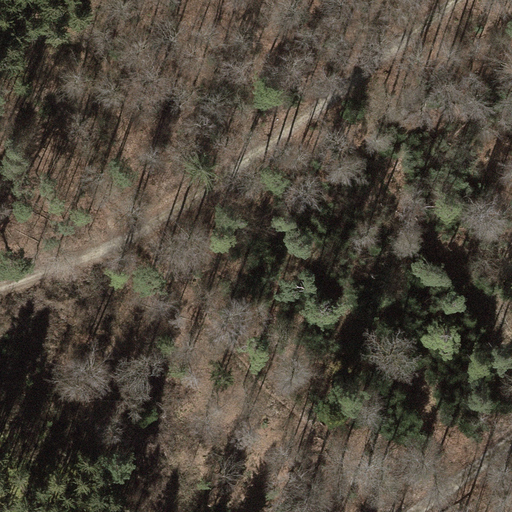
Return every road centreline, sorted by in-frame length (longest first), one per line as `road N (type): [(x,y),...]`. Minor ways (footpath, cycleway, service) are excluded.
road 1 (track): [(0,270),(150,218),(511,0)]
road 2 (track): [(511,436),(405,511)]
